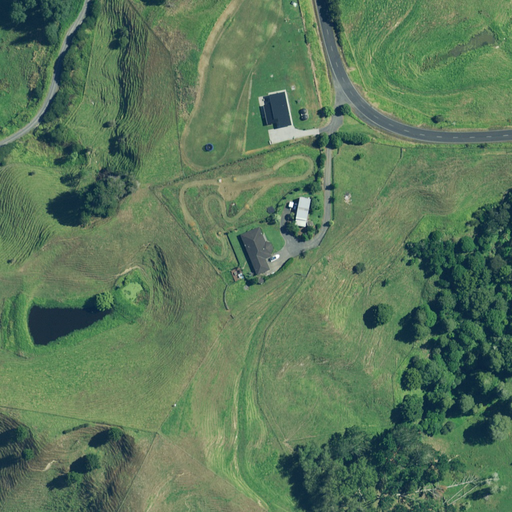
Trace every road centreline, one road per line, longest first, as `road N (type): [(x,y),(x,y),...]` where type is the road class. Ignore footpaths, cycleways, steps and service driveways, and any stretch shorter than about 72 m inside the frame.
road 1 (tertiary): [(511,134),(424,135),(377,117),(344,79),(320,0)]
road 2 (unclassified): [(88,0),(41,116),(0,144)]
